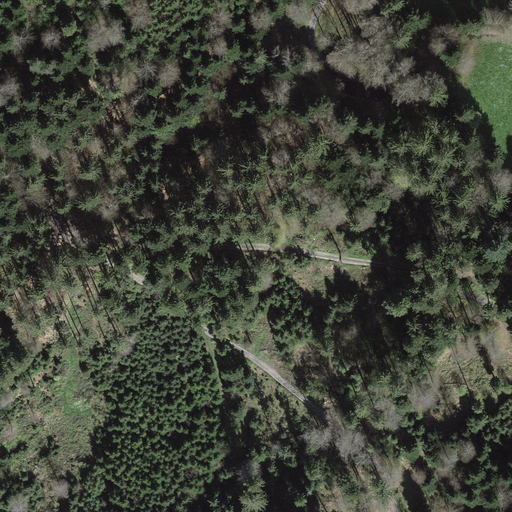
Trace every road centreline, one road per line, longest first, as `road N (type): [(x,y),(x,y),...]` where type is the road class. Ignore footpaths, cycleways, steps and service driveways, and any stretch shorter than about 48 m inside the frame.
road 1 (track): [(0,140),(62,227),(303,388),(364,442),(395,511)]
road 2 (track): [(511,309),(420,271),(280,247),(159,245),(62,227)]
road 3 (track): [(324,0),(310,33),(317,57),(439,111),(511,182)]
